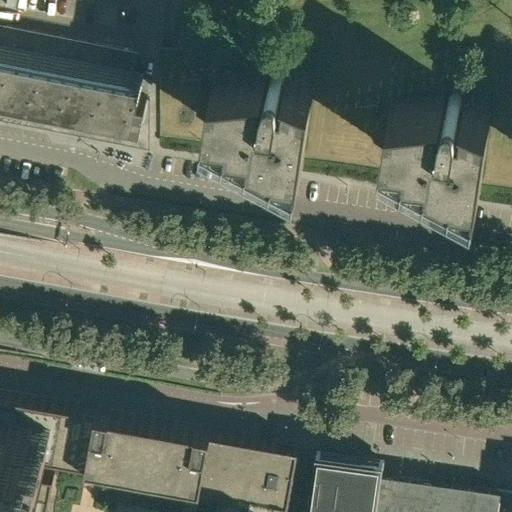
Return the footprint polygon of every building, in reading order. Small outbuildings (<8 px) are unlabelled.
[(0,116),(39,124),(73,131),(73,128),(89,131),(88,134),(137,144),(137,143),(148,145),(149,145),(149,144),(148,144),(148,131),(149,131),(149,99),(149,98),(147,98),(148,94),(139,93),(143,76),(135,74),(139,51),(0,23),(0,116)] [(314,85),(294,76),(283,71),(282,70),(281,69),(280,68),(279,68),(277,68),(276,68),(275,68),(274,69),(273,70),(272,71),(268,79),(264,79),(265,72),(268,72),(267,70),(214,77),(207,125),(216,126),(231,135),(300,172),(300,170),(302,170),(305,150),(314,85)] [(198,95),(201,78),(180,80),(178,93),(198,95)] [(481,183),(491,112),(460,98),(459,96),(458,95),(457,95),(455,95),(454,94),(453,95),(452,95),(451,96),(450,97),(449,97),(445,106),(441,105),(442,98),(445,98),(445,97),(391,103),(384,151),(393,153),(477,198),(477,196),(479,197),(481,183)] [(375,123),(378,105),(354,107),(352,119),(375,123)] [(48,441),(50,441),(57,399),(0,388),(0,511),(33,511),(34,506),(37,507),(37,502),(47,504),(46,504),(48,505),(55,472),(44,470),(48,451),(47,451),(48,441)] [(289,498),(301,443),(57,399),(50,441),(68,444),(66,455),(65,454),(65,457),(68,458),(68,456),(87,459),(87,461),(102,464),(103,462),(122,466),(121,467),(125,468),(125,465),(124,465),(126,455),(145,458),(144,469),(143,469),(142,471),(147,472),(147,469),(146,469),(148,459),(168,462),(166,473),(165,473),(165,475),(168,476),(168,474),(187,478),(187,479),(202,482),(202,480),(220,484),(220,485),(222,486),(222,485),(289,498)] [(507,511),(511,491),(501,489),(501,487),(383,470),(384,456),(317,446),(309,504),(307,511),(507,511)] [(222,485),(222,486),(218,505),(217,509),(219,509),(218,511),(286,511),(289,498),(222,485)]
